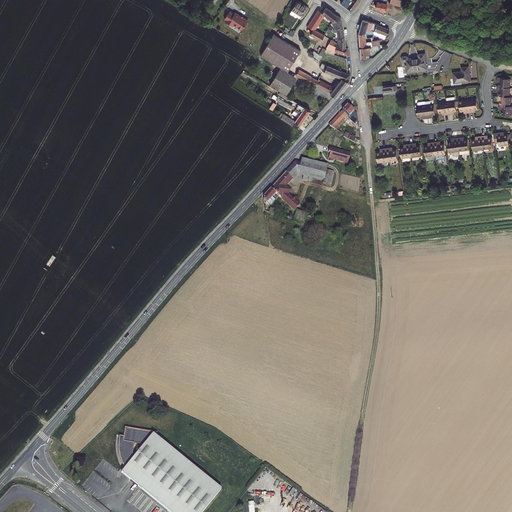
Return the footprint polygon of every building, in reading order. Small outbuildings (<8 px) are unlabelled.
[(303,17),(309,8),(303,4),(298,0),(292,9),(303,17)] [(343,0),(341,4),(353,11),(358,2),(359,0),(346,0),(347,0),(345,0),(343,0)] [(377,0),(376,8),(383,10),(391,12),(392,4),(403,7),(404,2),(398,0),(390,0),(390,3),(388,2),(389,1),(387,1),(387,0),(377,0)] [(332,12),(326,7),(325,8),(322,12),(319,10),(318,10),(308,26),(310,28),(314,30),(311,33),(309,37),(313,40),(315,37),(317,39),(321,41),(324,35),(314,30),(321,19),(324,14),(333,21),(337,15),(332,12)] [(233,25),(241,30),(248,21),(243,17),(243,18),(235,12),(234,14),(230,11),(225,18),(226,20),(225,21),(232,26),(233,25)] [(340,18),(337,15),(333,21),(334,22),(334,23),(333,24),(333,25),(335,24),(336,28),(337,28),(338,37),(339,45),(346,48),(344,37),(344,32),(343,27),(340,18)] [(365,33),(373,34),(374,30),(377,24),(372,22),(362,19),(358,33),(359,42),(359,47),(371,46),(371,42),(366,42),(365,33)] [(373,34),(378,36),(380,32),(387,35),(389,29),(383,27),(377,24),(374,30),(373,34)] [(261,55),(281,67),(288,71),(300,50),(293,46),(274,34),(261,55)] [(336,42),(331,39),(327,48),(332,50),(336,51),(346,55),(349,55),(348,52),(348,48),(346,48),(339,45),(335,44),(336,42)] [(371,46),(359,47),(360,53),(361,58),(366,58),(366,54),(371,53),(371,50),(378,49),(378,45),(371,46)] [(322,56),(319,54),(314,50),(311,54),(320,60),(322,56)] [(406,65),(426,62),(425,53),(419,54),(419,57),(414,58),(409,58),(408,58),(408,57),(407,56),(406,56),(405,56),(404,57),(403,57),(403,58),(403,59),(403,60),(403,61),(404,61),(405,62),(406,62),(406,65)] [(427,69),(426,62),(406,65),(407,71),(427,69)] [(335,96),(336,97),(342,89),(348,81),(350,74),(348,73),(322,63),(320,68),(322,69),(321,70),(342,78),(335,87),(318,79),(318,80),(320,81),(318,86),(331,92),(331,93),(335,96)] [(466,67),(462,67),(463,71),(454,72),(455,83),(471,81),(469,66),(466,67)] [(278,72),(294,82),(297,77),(288,71),(281,67),(278,72)] [(311,76),(300,70),(296,75),(308,82),(311,77),(311,76)] [(278,72),(270,84),(287,94),(294,82),(278,72)] [(318,80),(311,77),(308,82),(311,83),(318,86),(320,81),(318,80)] [(499,86),(510,88),(511,79),(498,77),(498,79),(497,81),(499,81),(498,82),(499,83),(499,86)] [(510,88),(499,86),(498,86),(497,88),(497,90),(498,90),(498,91),(499,91),(498,95),(499,95),(509,96),(511,88),(510,88)] [(302,110),(308,114),(309,112),(310,110),(280,92),(279,94),(288,100),(288,99),(293,102),(292,105),(294,106),(302,110)] [(511,96),(509,96),(499,95),(499,97),(498,99),(499,99),(499,100),(500,100),(500,104),(511,106),(511,97),(511,96)] [(447,98),(447,101),(449,114),(450,114),(452,114),(452,113),(454,112),(454,111),(457,111),(456,100),(455,100),(455,97),(447,98)] [(477,98),(468,99),(470,112),(472,112),(474,112),(473,111),(475,110),(475,109),(478,109),(477,98)] [(470,112),(468,99),(459,100),(461,111),(464,111),(464,112),(466,112),(466,113),(468,112),(470,112)] [(426,104),(428,117),(430,117),(432,117),(431,116),(433,115),(433,114),(436,114),(434,100),(426,101),(426,104)] [(426,118),(428,117),(426,104),(426,101),(419,102),(418,103),(418,105),(417,106),(419,116),(422,116),(422,117),(424,117),(424,118),(426,118)] [(449,114),(447,101),(438,102),(440,113),(443,113),(443,114),(445,113),(445,115),(447,114),(449,114)] [(295,121),(284,114),(281,118),(297,128),(303,121),(308,114),(302,110),(294,106),(292,105),(290,104),(289,106),(295,109),(292,113),(297,117),(295,121)] [(315,104),(312,110),(318,113),(321,107),(315,104)] [(511,105),(511,106),(500,104),(500,108),(501,108),(501,109),(502,110),(502,111),(501,113),(511,114),(511,105)] [(329,125),(336,130),(348,118),(355,125),(358,122),(356,114),(347,105),(341,112),(335,118),(329,125)] [(346,132),(344,135),(343,137),(353,142),(355,139),(349,135),(349,134),(346,132)] [(498,133),(494,133),(495,143),(499,143),(500,146),(510,144),(508,134),(504,134),(504,133),(502,133),(502,132),(498,133)] [(484,149),(482,136),(480,136),(478,137),(478,138),(476,138),(476,139),(472,140),(474,150),(484,149)] [(484,136),(482,136),(484,149),(493,148),(492,137),(488,138),(488,136),(486,137),(485,136),(484,136)] [(468,139),(464,139),(464,138),(462,138),(462,137),(460,137),(458,138),(460,151),(470,149),(468,139)] [(460,155),(460,151),(458,138),(456,138),(454,138),(455,139),(452,140),(452,141),(448,141),(450,152),(453,152),(454,155),(455,156),(460,155)] [(426,156),(436,155),(434,142),(432,142),(431,143),(431,144),(428,144),(429,145),(425,146),(426,156)] [(436,142),(434,142),(436,155),(446,154),(445,143),(441,144),(441,142),(438,143),(438,142),(436,142)] [(417,145),(417,144),(415,145),(414,143),(412,144),(410,144),(412,157),(422,155),(421,145),(417,145)] [(402,158),(412,157),(410,144),(409,144),(407,144),(407,145),(405,146),(405,147),(401,147),(402,158)] [(351,153),(330,148),(328,153),(330,153),(329,158),(336,160),(341,162),(346,163),(348,162),(351,153)] [(381,150),(381,151),(377,152),(379,162),(389,161),(387,148),(385,148),(383,149),(383,150),(381,150)] [(387,148),(389,161),(399,160),(397,149),(393,150),(393,149),(391,149),(391,148),(389,148),(387,148)] [(326,170),(328,165),(302,159),(300,163),(326,170)] [(323,184),(330,186),(334,172),(326,170),(300,163),(295,162),(293,165),(291,167),(271,189),(275,193),(285,203),(294,211),(299,206),(286,194),(289,191),(285,187),(285,185),(297,172),(324,179),(323,184)] [(272,197),(275,193),(271,189),(267,193),(263,198),(264,200),(266,202),(268,204),(268,205),(269,206),(275,200),(272,197)] [(315,210),(324,214),(333,217),(331,221),(337,223),(343,207),(327,201),(320,199),(315,210)] [(297,210),(296,213),(294,218),(304,221),(307,214),(297,210)] [(157,432),(125,428),(124,437),(119,436),(118,440),(118,445),(118,449),(119,453),(120,457),(121,461),(123,465),(125,468),(121,473),(169,511),(202,511),(221,489),(157,437),(157,432)]
